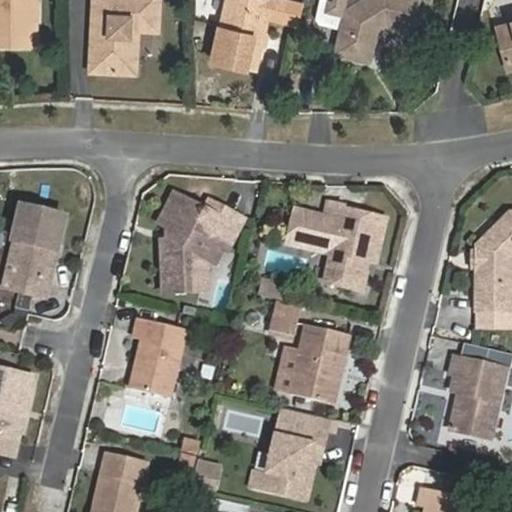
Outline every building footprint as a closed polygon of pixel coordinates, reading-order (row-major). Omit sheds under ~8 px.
[(0,0),(0,33),(32,34),(31,0),(0,0)] [(160,0),(94,0),(91,71),(129,73),(132,30),(159,31),(160,0)] [(287,0),(227,0),(213,61),(256,71),(268,20),(299,28),(304,4),(287,0)] [(384,25),(387,29),(425,38),(433,0),(432,0),(364,0),(345,12),(344,17),(343,19),(335,57),(372,66),(379,35),(376,30),(384,25)] [(329,2),(326,15),(343,19),(344,17),(345,12),(346,6),(329,2)] [(511,24),(499,28),(510,71),(511,70),(511,24)] [(240,218),(224,210),(220,218),(183,199),(167,228),(168,241),(162,241),(164,293),(209,291),(207,268),(218,249),(223,252),(240,218)] [(363,291),(367,273),(366,273),(363,265),(364,260),(377,263),(387,219),(344,209),(345,207),(328,203),(325,217),(295,211),(288,243),(328,252),(331,256),(325,283),(363,291)] [(24,207),(3,290),(46,300),(66,217),(24,207)] [(476,270),(476,313),(511,313),(511,212),(510,212),(477,246),(476,251),(481,257),(481,265),(476,270)] [(283,286),(264,281),(260,296),(280,301),(283,286)] [(283,286),(280,301),(286,302),(290,288),(283,286)] [(298,324),(273,318),(269,331),(295,337),(298,324)] [(171,399),(187,330),(138,319),(134,339),(142,341),(130,389),(171,399)] [(331,404),(339,371),(342,372),(351,335),(307,325),(290,395),(331,404)] [(451,374),(456,376),(452,391),(459,393),(451,430),(492,440),(508,370),(455,358),(451,374)] [(0,368),(0,452),(16,456),(33,377),(0,368)] [(283,410),(280,422),(318,430),(320,419),(283,410)] [(250,486),(302,498),(314,445),(324,447),(327,432),(318,430),(280,422),(268,473),(254,470),(250,486)] [(181,451),(198,455),(201,443),(184,439),(181,451)] [(136,511),(149,464),(107,455),(95,505),(99,506),(97,511),(136,511)] [(197,459),(181,455),(178,467),(194,471),(197,459)] [(226,481),(197,474),(193,491),(222,498),(226,481)] [(425,511),(468,511),(472,499),(423,488),(418,507),(427,509),(425,511)] [(249,511),(251,507),(213,498),(210,511),(213,511),(249,511)]
